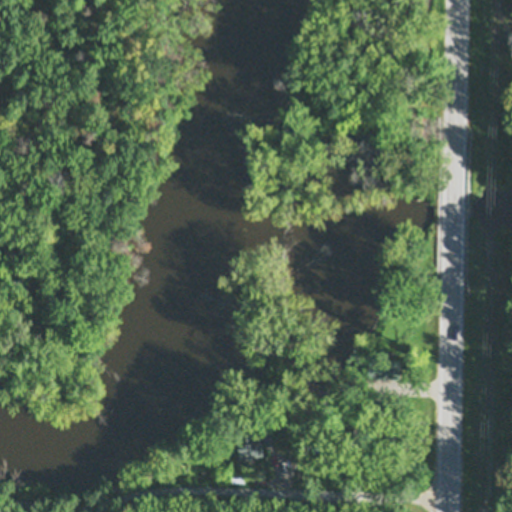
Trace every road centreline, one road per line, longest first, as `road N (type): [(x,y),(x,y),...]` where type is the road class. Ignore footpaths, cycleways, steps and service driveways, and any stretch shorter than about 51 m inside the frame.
road 1 (tertiary): [(450,511),(459,0)]
road 2 (residential): [(451,504),(164,491),(70,509),(0,499)]
